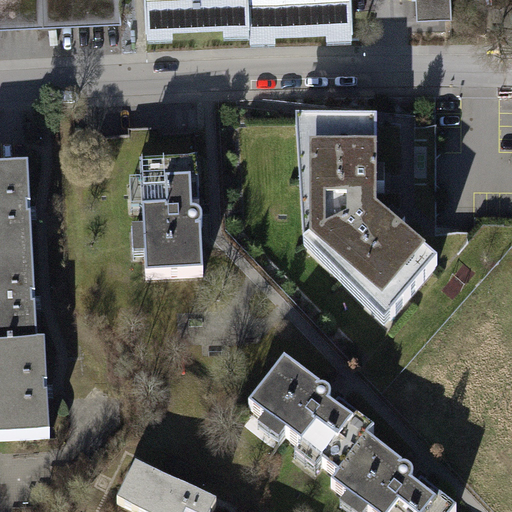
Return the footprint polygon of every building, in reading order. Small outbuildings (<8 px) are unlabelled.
[(121,0),(0,0),(0,27),(123,22),(121,0)] [(250,0),(146,0),(148,32),(176,31),(175,21),(224,19),(225,29),(251,28),(250,0)] [(355,33),(353,0),(250,0),(251,28),(251,38),(279,37),(279,25),(326,24),(327,34),(355,33)] [(452,17),(451,0),(417,0),(418,18),(452,17)] [(380,127),(299,128),(307,250),(386,328),(439,269),(379,215),(380,127)] [(142,167),(147,281),(204,279),(201,221),(199,164),(142,167)] [(30,173),(0,174),(0,353),(38,351),(36,308),(32,217),(30,173)] [(38,351),(0,353),(0,443),(51,441),(49,396),(46,351),(38,351)] [(303,361),(266,409),(348,471),(339,483),(376,511),(465,511),(468,509),(421,473),(421,472),(371,435),(381,421),(355,401),(303,361)] [(147,467),(128,503),(145,511),(233,511),(234,511),(147,467)]
